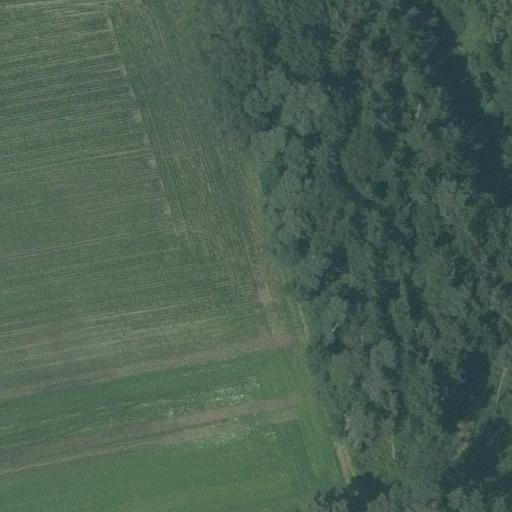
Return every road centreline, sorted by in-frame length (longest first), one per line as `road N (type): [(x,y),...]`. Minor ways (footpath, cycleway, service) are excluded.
road 1 (track): [(210,0),(375,511)]
road 2 (track): [(511,283),(415,0)]
